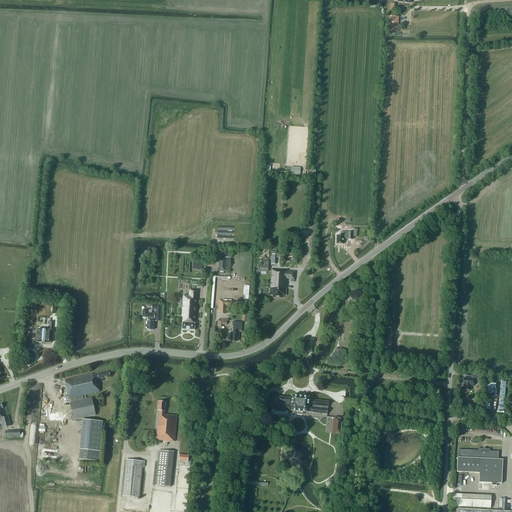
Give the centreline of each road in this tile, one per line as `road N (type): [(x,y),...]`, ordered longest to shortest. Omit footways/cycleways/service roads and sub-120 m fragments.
road 1 (tertiary): [(0,390),(129,351),(252,350),(453,195)]
road 2 (track): [(18,0),(257,15),(267,12),(268,0)]
road 3 (unclassified): [(448,416),(459,211),(453,195)]
road 4 (unclassified): [(465,187),(468,6)]
